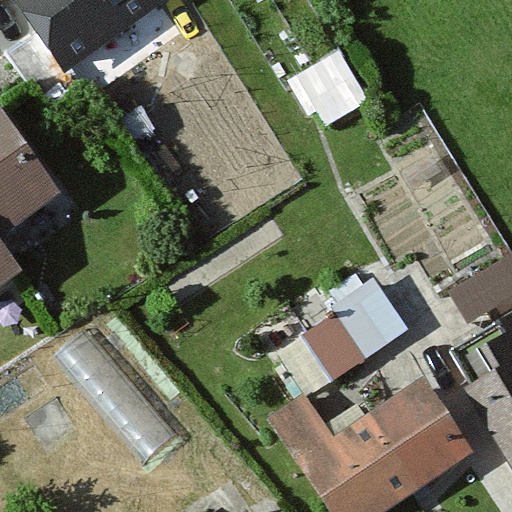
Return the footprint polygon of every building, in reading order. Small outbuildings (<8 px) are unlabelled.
[(152,24),(134,0),(0,0),(0,67),(49,136),(110,93),(92,67),(152,24)] [(341,44),(295,66),(319,116),(365,93),(341,44)] [(0,249),(53,212),(0,135),(0,249)] [(0,262),(0,307),(21,293),(0,262)] [(511,307),(511,283),(502,267),(442,304),(463,338),(511,307)] [(407,330),(374,282),(332,311),(366,359),(407,330)] [(366,359),(332,311),(299,333),(333,382),(366,359)] [(511,336),(507,328),(445,364),(464,395),(459,398),(508,482),(511,480),(511,336)] [(323,448),(295,407),(259,431),(313,511),(386,511),(461,462),(412,389),(323,448)]
